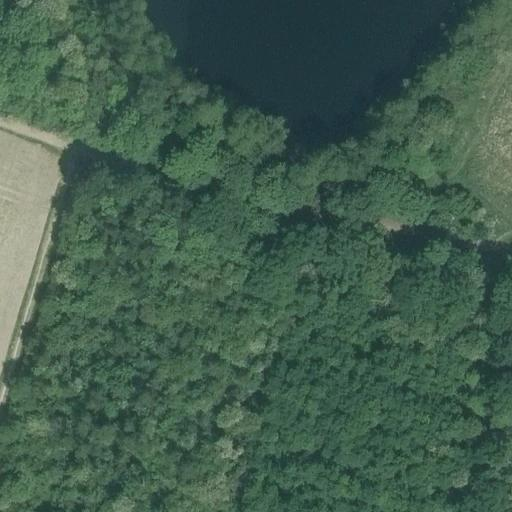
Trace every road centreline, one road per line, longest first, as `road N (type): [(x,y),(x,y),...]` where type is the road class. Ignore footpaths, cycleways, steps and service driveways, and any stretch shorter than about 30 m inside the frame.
road 1 (track): [(511,258),(274,212),(0,121)]
road 2 (track): [(0,406),(73,146)]
